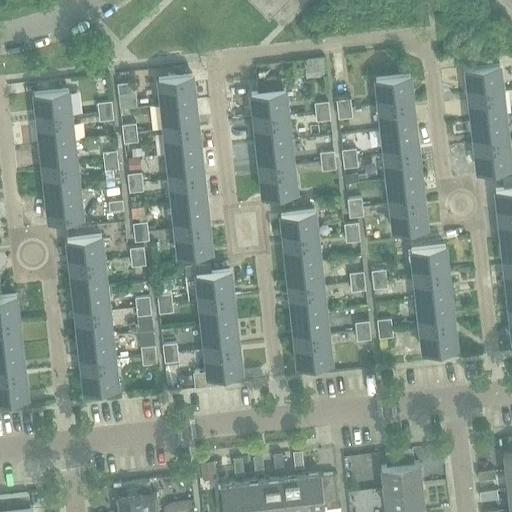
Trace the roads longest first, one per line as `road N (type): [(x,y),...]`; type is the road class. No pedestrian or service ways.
road 1 (residential): [(265,420),(244,230),(223,198),(209,56),(401,38),(432,56),(446,190),(477,229),(493,395)]
road 2 (residential): [(66,443),(43,263),(15,232),(0,121)]
road 3 (residential): [(66,443),(265,420)]
road 4 (residential): [(265,420),(449,399)]
